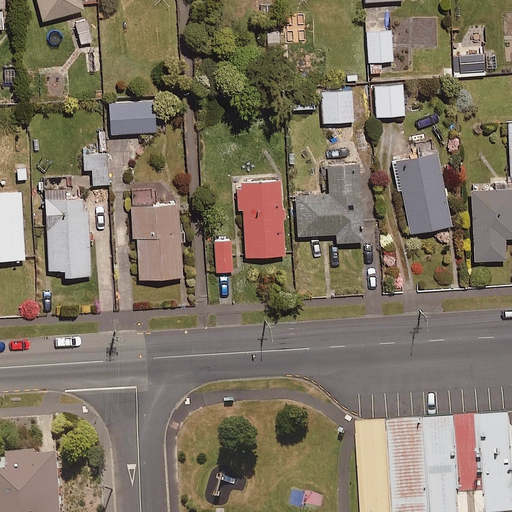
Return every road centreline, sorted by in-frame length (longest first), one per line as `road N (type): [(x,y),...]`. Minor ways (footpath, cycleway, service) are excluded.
road 1 (tertiary): [(511,335),(132,359)]
road 2 (residential): [(140,511),(132,359)]
road 3 (tertiary): [(132,359),(0,367)]
